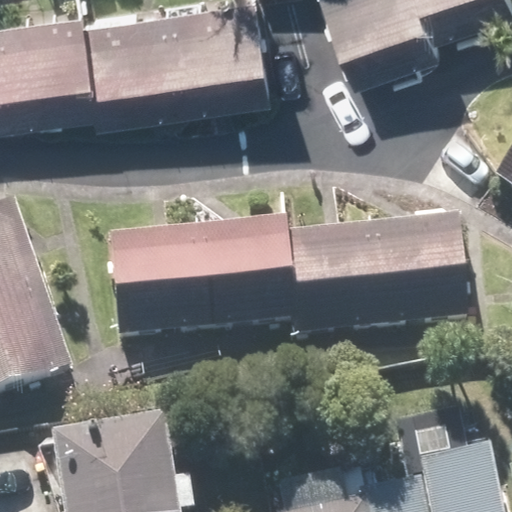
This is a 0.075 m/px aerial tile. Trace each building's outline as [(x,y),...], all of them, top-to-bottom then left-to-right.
[(91,12),(0,23),(0,128),(96,116),(98,124),(279,101),(265,0),(243,0),(92,20),(91,12)] [(511,0),(326,0),(358,82),(450,47),(446,36),(511,10),(511,0)] [(511,148),(495,173),(511,185),(511,148)] [(0,209),(0,398),(79,372),(21,202),(0,209)] [(295,225),(109,237),(116,341),(293,329),(294,338),(477,326),(470,222),(295,233),(295,225)] [(320,511),(511,511),(511,501),(501,448),(474,453),(465,413),(400,427),(412,484),(365,494),(367,502),(320,511)] [(191,511),(179,420),(62,437),(73,511),(191,511)]
